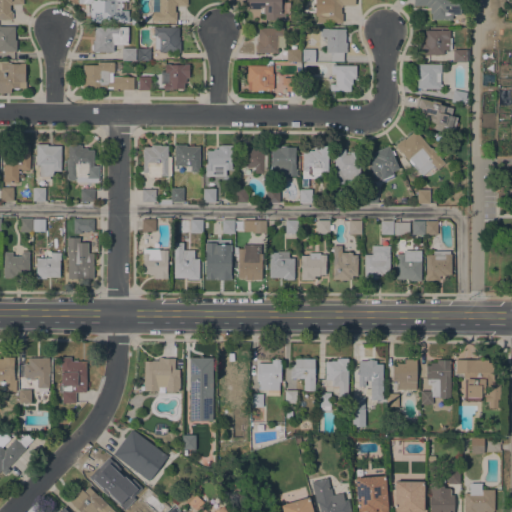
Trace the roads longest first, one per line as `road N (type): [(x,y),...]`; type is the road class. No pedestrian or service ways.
road 1 (secondary): [(511,318),(0,315)]
road 2 (residential): [(380,110),(0,113)]
road 3 (track): [(476,318),(475,0)]
road 4 (residential): [(116,316),(108,398),(8,511)]
road 5 (residential): [(116,316),(118,114)]
